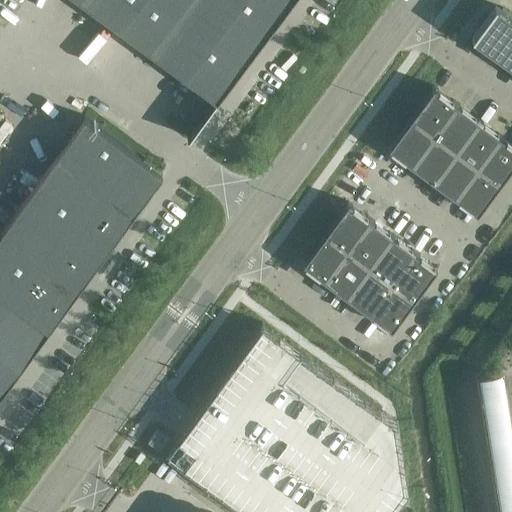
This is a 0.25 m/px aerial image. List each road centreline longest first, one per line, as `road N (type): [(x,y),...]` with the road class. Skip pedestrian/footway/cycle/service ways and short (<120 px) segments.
road 1 (unclassified): [(43,511),(416,0)]
road 2 (unknown): [(80,72),(0,191)]
